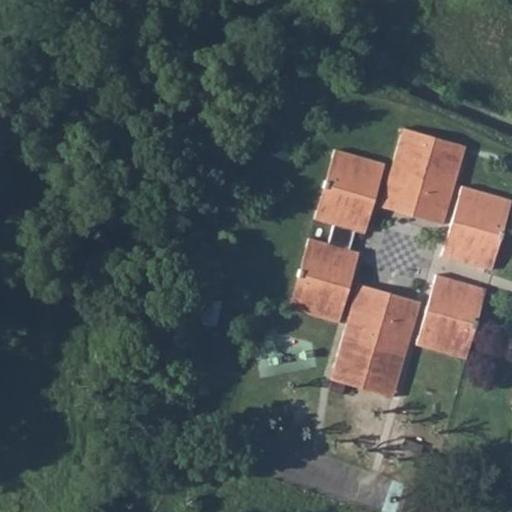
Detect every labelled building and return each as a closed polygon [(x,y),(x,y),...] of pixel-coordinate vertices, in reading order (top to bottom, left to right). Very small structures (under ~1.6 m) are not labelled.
[(404,123),(379,204),(437,222),(463,141),(404,123)] [(281,303),(299,307),(351,151),(326,143),(307,213),(323,218),(317,238),(301,233),(281,303)] [(351,151),(299,307),(331,318),(353,249),(341,244),(347,225),(360,229),(381,161),(351,151)] [(511,194),(461,179),(440,251),(492,266),(511,196),(511,194)] [(432,273),(412,341),(465,356),(485,289),(432,273)] [(355,280),(326,376),(386,393),(415,297),(355,280)] [(199,321),(218,323),(221,300),(202,298),(199,321)]
